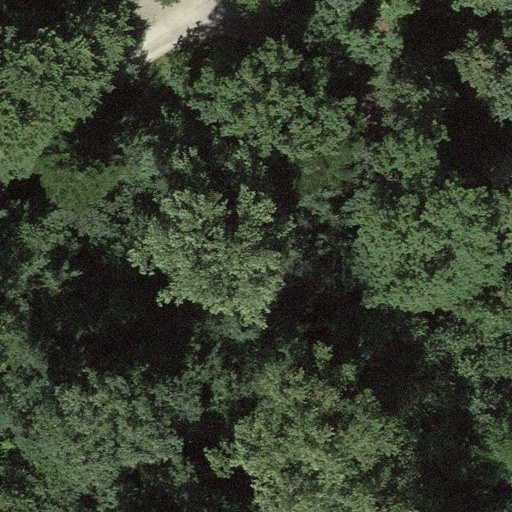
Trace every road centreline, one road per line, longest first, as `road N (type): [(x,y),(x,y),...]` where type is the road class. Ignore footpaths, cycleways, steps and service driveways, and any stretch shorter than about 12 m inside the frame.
road 1 (track): [(281,0),(511,226)]
road 2 (track): [(0,145),(225,0)]
